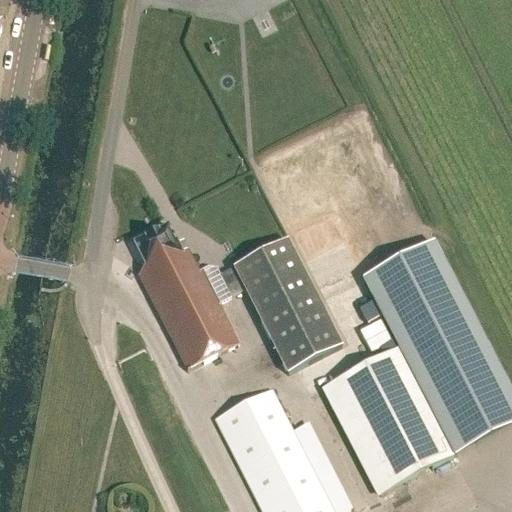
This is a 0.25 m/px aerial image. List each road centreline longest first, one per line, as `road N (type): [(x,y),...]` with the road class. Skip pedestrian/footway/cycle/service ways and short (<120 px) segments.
road 1 (residential): [(94,279),(139,0)]
road 2 (tertiary): [(0,180),(30,0)]
